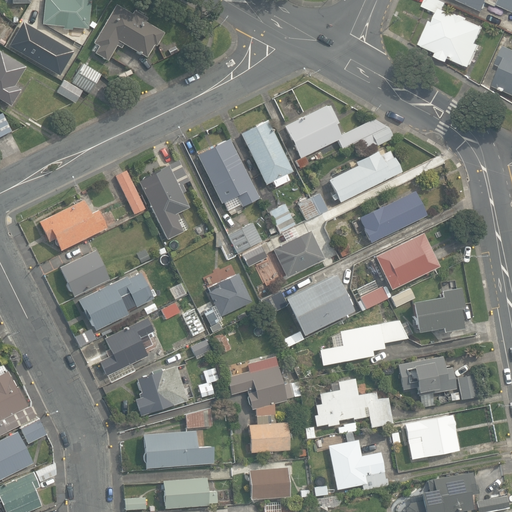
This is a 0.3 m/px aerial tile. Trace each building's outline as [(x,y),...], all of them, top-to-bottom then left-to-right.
[(63,29),(72,30),(72,27),(87,29),(90,0),(44,0),(42,24),(63,26),(63,29)] [(451,57),(471,66),(481,44),(478,43),(485,27),(468,19),(469,18),(458,13),(458,14),(445,8),(448,2),(443,0),(426,0),(423,6),(438,12),(434,21),(431,20),(421,44),(438,52),(437,55),(449,61),(451,57)] [(511,0),(460,0),(485,11),(489,0),(500,0),(499,4),(511,9),(511,0)] [(94,53),(108,61),(117,45),(121,48),(123,44),(146,57),(152,47),(154,48),(155,46),(156,46),(164,33),(145,22),(147,18),(144,17),(145,14),(138,10),(137,12),(134,10),(132,14),(115,5),(93,43),(98,46),(94,53)] [(74,51),(23,21),(9,45),(60,75),(74,51)] [(511,47),(508,46),(511,38),(511,32),(506,30),(499,45),(505,47),(498,64),(503,66),(494,85),(511,93),(511,47)] [(0,99),(11,106),(20,90),(14,86),(26,67),(0,51),(0,99)] [(69,81),(87,92),(99,73),(81,62),(69,81)] [(119,75),(121,79),(133,73),(131,69),(119,75)] [(56,91),(74,101),(81,89),(62,79),(62,80),(56,91)] [(357,142),(386,127),(373,119),(340,135),(334,125),(338,123),(329,105),(326,107),(325,105),(283,126),(298,158),(295,160),(299,168),(308,163),(304,156),(337,139),(342,149),(357,142)] [(26,114),(13,106),(9,114),(22,122),(26,114)] [(0,113),(0,136),(11,131),(2,113),(0,113)] [(272,181),(275,187),(289,180),(287,174),(292,172),(267,120),(240,133),(265,185),(272,181)] [(391,136),(386,127),(357,142),(362,151),(391,136)] [(235,196),(241,207),(259,198),(229,139),(225,141),(196,155),(221,203),(225,201),(232,198),(235,196)] [(336,198),(339,203),(400,172),(393,157),(383,163),(377,151),(355,162),(357,166),(328,180),(336,195),(331,197),(333,200),(336,198)] [(169,234),(171,237),(180,233),(178,230),(181,228),(180,226),(183,225),(176,211),(173,212),(169,202),(167,200),(181,193),(177,185),(186,180),(177,162),(169,166),(168,165),(150,174),(150,175),(138,181),(165,236),(169,234)] [(115,176),(134,214),(145,209),(126,171),(115,176)] [(369,243),(426,216),(414,191),(357,218),(369,243)] [(277,234),(327,210),(319,193),(296,204),(300,213),(291,217),(285,203),(267,212),(273,226),(267,229),(269,234),(276,231),(277,234)] [(55,239),(60,250),(106,228),(97,210),(90,213),(87,207),(83,200),(39,221),(49,242),(51,240),(55,239)] [(138,213),(115,223),(119,231),(142,221),(138,213)] [(228,235),(238,253),(261,241),(251,222),(228,235)] [(272,249),(286,278),(299,271),(300,273),(307,270),(305,268),(324,259),(310,230),(298,236),(294,227),(270,238),(274,248),(272,249)] [(373,256),(389,289),(437,266),(421,233),(373,256)] [(219,246),(227,262),(236,257),(229,241),(219,246)] [(337,248),(341,257),(351,251),(347,243),(337,248)] [(247,267),(266,257),(260,245),(241,255),(247,267)] [(145,249),(135,254),(141,264),(151,259),(145,249)] [(59,267),(73,297),(109,279),(95,250),(59,267)] [(172,256),(175,263),(184,258),(180,251),(172,256)] [(87,314),(95,330),(128,314),(120,298),(119,297),(126,293),(129,292),(136,306),(153,298),(140,272),(127,278),(126,276),(77,300),(84,315),(87,314)] [(202,310),(210,326),(219,322),(220,316),(224,314),(251,301),(238,273),(225,279),(208,287),(210,291),(207,292),(214,305),(202,310)] [(286,305),(302,335),(352,310),(333,274),(284,299),(279,290),(259,300),(267,315),(281,308),(286,305)] [(194,282),(198,291),(206,288),(202,279),(194,282)] [(357,301),(361,310),(365,308),(390,296),(384,285),(379,287),(378,286),(375,280),(356,289),(359,296),(360,299),(357,301)] [(435,331),(437,342),(456,339),(454,330),(461,328),(457,310),(461,309),(457,287),(438,291),(439,297),(410,302),(415,332),(439,328),(440,330),(435,331)] [(390,297),(395,307),(414,298),(409,288),(390,297)] [(161,310),(166,318),(179,312),(175,303),(161,310)] [(181,314),(192,336),(204,330),(193,308),(181,314)] [(108,376),(111,382),(135,371),(132,363),(147,356),(139,338),(146,334),(147,337),(153,334),(145,317),(103,337),(109,350),(106,351),(108,356),(98,360),(105,376),(107,375),(108,376)] [(318,350),(321,365),(373,356),(372,350),(383,348),(382,344),(406,339),(397,320),(379,323),(339,331),(331,336),(333,347),(318,350)] [(400,325),(406,336),(412,333),(406,322),(400,325)] [(75,337),(79,346),(95,339),(91,329),(75,337)] [(279,341),(283,349),(303,339),(299,331),(279,341)] [(212,336),(219,353),(224,351),(230,349),(224,337),(222,332),(212,336)] [(189,345),(195,356),(210,349),(205,338),(197,341),(189,345)] [(275,356),(247,364),(249,371),(225,377),(230,395),(246,391),(251,409),(255,408),(256,415),(274,413),(273,403),(286,400),(286,399),(292,397),(288,381),(281,383),(277,365),(275,356)] [(413,377),(417,395),(450,389),(450,387),(447,373),(446,373),(445,368),(444,369),(441,356),(411,361),(411,364),(404,365),(406,378),(413,377)] [(140,416),(174,405),(186,401),(175,366),(161,370),(160,368),(150,372),(151,374),(136,378),(141,393),(138,394),(139,398),(135,399),(140,416)] [(16,387),(8,371),(0,374),(0,434),(35,417),(30,406),(28,407),(18,386),(16,387)] [(471,375),(455,379),(459,400),(475,397),(471,375)] [(339,390),(319,394),(321,404),(315,405),(317,415),(314,416),(316,426),(327,424),(327,427),(338,424),(338,421),(353,418),(353,420),(368,417),(371,428),(392,423),(387,397),(377,399),(375,391),(357,395),(354,378),(337,382),(339,390)] [(451,401),(458,399),(457,392),(449,394),(451,401)] [(185,417),(186,427),(211,426),(210,417),(209,408),(185,414),(185,417)] [(274,417),(274,413),(256,415),(256,417),(256,424),(247,425),(249,452),(263,451),(263,453),(272,453),(272,450),(288,449),(286,422),(275,423),(274,417)] [(420,440),(423,456),(458,450),(453,428),(454,426),(455,425),(455,423),(454,421),(454,420),(453,419),(451,418),(451,417),(450,414),(434,417),(404,423),(407,439),(413,437),(414,441),(420,440)] [(20,427),(27,443),(46,434),(39,418),(20,427)] [(338,427),(339,433),(356,430),(355,422),(343,424),(343,426),(338,427)] [(305,428),(306,438),(315,437),(313,426),(305,428)] [(0,439),(0,478),(32,463),(31,459),(31,458),(27,452),(26,451),(16,431),(0,439)] [(142,434),(145,468),(201,464),(199,446),(188,447),(187,431),(142,434)] [(327,445),(336,490),(362,484),(363,486),(385,482),(379,451),(360,455),(357,439),(354,440),(352,431),(345,433),(346,439),(347,441),(327,445)] [(469,445),(471,455),(493,451),(491,441),(469,445)] [(203,451),(204,462),(223,460),(222,449),(203,451)] [(36,472),(40,481),(54,474),(54,463),(36,472)] [(248,469),(250,499),(290,496),(288,467),(248,469)] [(0,503),(3,511),(24,511),(41,505),(34,489),(39,486),(32,471),(0,484),(0,503)] [(473,484),(471,472),(426,480),(428,490),(418,492),(420,503),(402,506),(403,511),(453,511),(471,509),(469,495),(477,493),(475,484),(473,484)] [(162,480),(164,509),(208,505),(208,503),(217,502),(216,491),(207,492),(206,492),(205,477),(162,480)] [(315,496),(326,494),(325,486),(314,487),(315,496)] [(476,500),(477,511),(482,511),(508,508),(506,495),(476,500)] [(124,498),(125,510),(145,508),(144,496),(124,498)]
